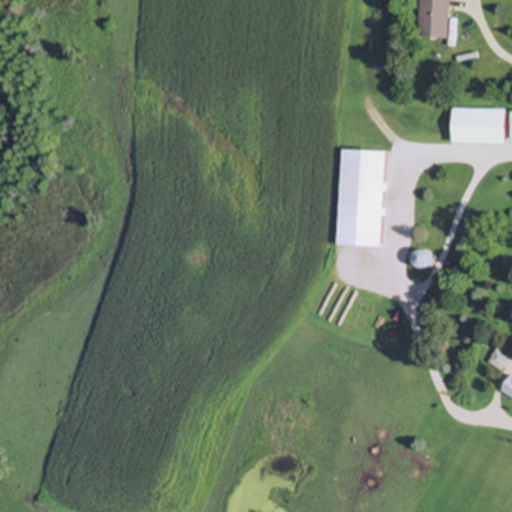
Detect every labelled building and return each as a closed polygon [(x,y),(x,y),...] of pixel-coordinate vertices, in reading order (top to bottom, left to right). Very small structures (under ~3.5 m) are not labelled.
[(448,0),(435,0),(435,8),(447,9),(448,0)] [(504,143),(504,119),(502,119),(502,109),(452,108),(451,141),(504,143)] [(382,246),(386,151),(341,149),(337,244),(382,246)] [(501,369),(509,355),(496,347),(487,361),(501,369)] [(511,397),(511,375),(501,392),(511,397)]
